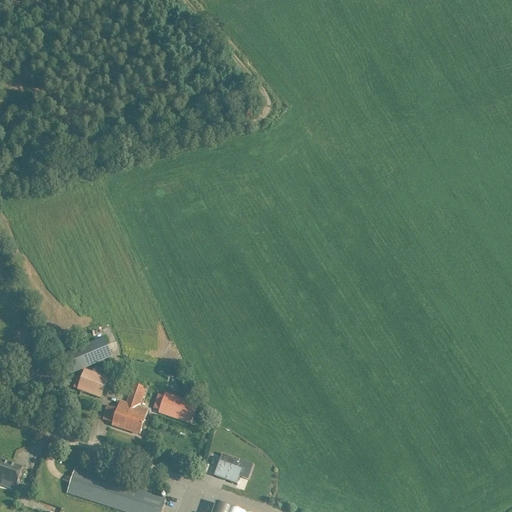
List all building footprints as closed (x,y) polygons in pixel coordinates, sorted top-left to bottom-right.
[(113,357),(104,338),(59,356),(68,376),(113,357)] [(86,373),(81,387),(79,391),(100,399),(107,380),(86,373)] [(107,406),(106,411),(103,420),(113,424),(112,425),(140,435),(148,411),(139,408),(146,388),(132,383),(129,394),(130,394),(129,398),(131,399),(130,404),(120,401),(118,409),(107,406)] [(153,411),(191,424),(198,405),(160,392),(153,411)] [(222,454),(214,476),(237,485),(243,469),(232,465),(235,459),(222,454)] [(0,460),(0,479),(3,480),(1,485),(15,490),(23,468),(0,460)] [(67,493),(124,511),(161,511),(166,500),(75,470),(67,493)] [(240,511),(216,503),(213,511),(240,511)]
